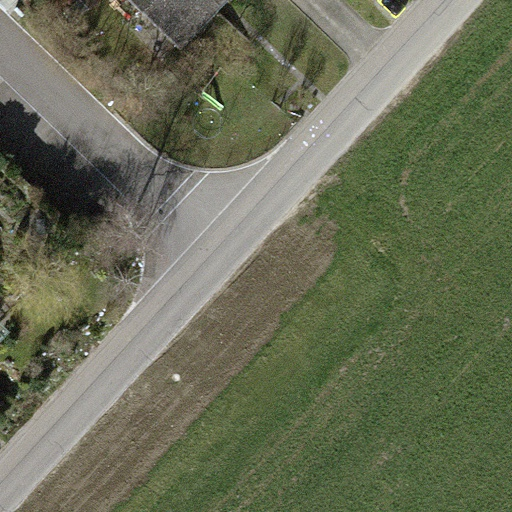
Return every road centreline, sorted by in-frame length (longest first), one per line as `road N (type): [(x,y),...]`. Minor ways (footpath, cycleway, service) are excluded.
road 1 (residential): [(455,0),(224,251)]
road 2 (residential): [(224,251),(0,496)]
road 3 (residential): [(0,37),(224,251)]
